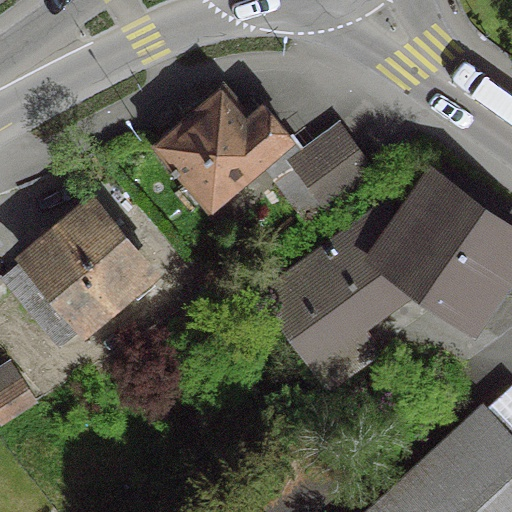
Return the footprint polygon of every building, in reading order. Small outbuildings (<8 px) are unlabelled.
[(255,162),(283,138),(284,137),(258,106),(243,119),(217,88),(213,92),(210,89),(174,120),(176,123),(152,144),(204,205),(255,162)] [(296,153),(283,138),(255,162),(301,221),(319,207),(321,209),(369,173),(334,125),(296,153)] [(402,211),(385,200),(256,293),(321,383),(370,348),(349,319),(405,278),(466,320),(511,255),(511,235),(427,176),(402,211)] [(142,271),(84,202),(23,254),(26,258),(3,278),(55,339),(78,319),(81,323),(125,286),(132,294),(147,281),(140,273),(142,271)] [(0,417),(29,398),(4,361),(0,363),(0,417)] [(365,511),(511,511),(511,445),(478,408),(365,511)]
